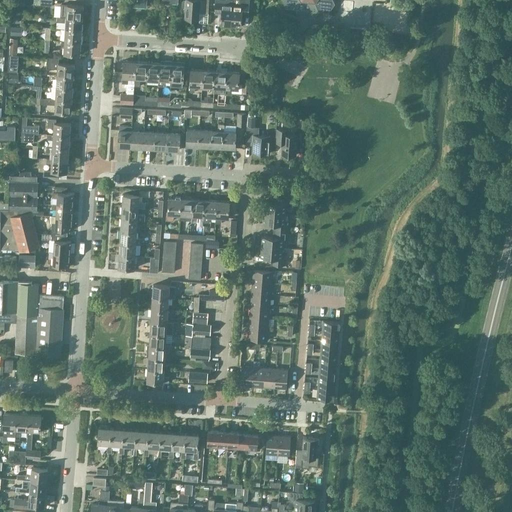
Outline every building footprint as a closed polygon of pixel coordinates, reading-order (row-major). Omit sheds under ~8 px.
[(208,12),(209,0),(202,0),(203,0),(199,0),(183,0),(182,2),(182,6),(183,8),(185,8),(184,18),(197,19),(198,12),(208,12)] [(230,26),(232,5),(232,0),(227,0),(215,0),(214,11),(220,12),(219,25),(230,26)] [(232,0),(232,5),(230,26),(240,27),(241,13),(248,14),(249,2),(249,0),(232,0)] [(329,11),(334,3),(332,0),(282,0),(286,7),(295,8),(296,9),(318,11),(319,10),(329,11)] [(60,15),(82,17),(82,5),(62,3),(61,4),(60,15)] [(20,14),(8,13),(8,23),(19,23),(20,14)] [(81,29),(82,17),(60,15),(60,16),(57,16),(56,22),(65,23),(65,28),(81,29)] [(80,41),(81,29),(65,28),(64,40),(80,41)] [(80,53),(80,41),(64,40),(61,40),(61,46),(64,46),(63,52),(80,53)] [(17,63),(18,55),(9,55),(8,62),(17,63)] [(55,68),(57,68),(57,74),(74,75),(75,63),(59,62),(59,57),(48,56),(47,68),(55,68)] [(134,77),(135,61),(123,60),(122,76),(122,83),(128,83),(129,77),(134,77)] [(159,78),(158,85),(160,85),(164,85),(164,79),(170,79),(171,79),(172,63),(172,60),(163,60),(163,62),(160,62),(159,62),(159,78)] [(172,63),(171,79),(170,79),(170,84),(182,85),(182,80),(183,80),(184,63),(184,61),(176,60),(176,63),(172,63)] [(147,78),(147,61),(135,61),(134,77),(134,86),(139,86),(140,77),(147,78)] [(159,78),(159,62),(147,61),(147,78),(146,82),(158,82),(158,78),(159,78)] [(202,85),(203,69),(191,68),(189,84),(189,92),(195,92),(195,85),(202,85)] [(203,69),(202,85),(207,86),(214,86),(215,70),(203,69)] [(214,86),(213,92),(225,93),(226,87),(227,70),(215,70),(214,86)] [(225,93),(225,95),(231,95),(231,93),(242,93),(242,92),(242,87),(238,87),(239,71),(227,70),(226,87),(225,93)] [(17,74),(10,73),(9,81),(17,82),(17,74)] [(73,87),(74,75),(57,74),(56,86),(73,87)] [(32,79),(31,84),(42,85),(42,80),(42,75),(32,75),(32,79)] [(250,92),(251,78),(243,77),(242,87),(242,92),(250,92)] [(72,100),(73,87),(56,86),(55,98),(72,100)] [(120,103),(133,104),(133,99),(134,99),(134,94),(121,93),(120,103)] [(41,98),(41,97),(36,97),(29,97),(29,102),(32,103),(31,114),(35,114),(35,110),(35,109),(36,103),(40,103),(55,104),(54,110),(54,115),(64,116),(64,111),(71,112),(72,100),(55,98),(55,99),(41,98)] [(175,97),(169,101),(169,106),(181,107),(181,105),(185,105),(185,98),(175,97)] [(185,105),(200,106),(201,101),(193,101),(190,98),(185,98),(185,100),(185,105)] [(132,118),(133,112),(132,112),(132,108),(120,107),(119,118),(132,118)] [(237,117),(237,125),(246,126),(247,113),(237,113),(237,117)] [(269,114),(268,130),(276,131),(276,114),(269,114)] [(248,116),(247,125),(246,139),(253,139),(252,151),(269,152),(270,134),(258,133),(258,126),(255,126),(256,117),(248,116)] [(53,128),(53,134),(70,135),(70,123),(56,122),(56,119),(48,118),(47,128),(53,128)] [(222,146),(224,130),(224,124),(218,123),(218,130),(211,129),(210,145),(222,146)] [(22,125),(21,133),(34,134),(38,134),(39,125),(34,124),(34,126),(26,125),(22,125)] [(0,138),(15,139),(15,125),(8,125),(8,129),(0,128),(0,138)] [(118,144),(130,145),(131,129),(131,126),(119,125),(119,129),(118,144)] [(198,144),(199,128),(187,127),(186,143),(198,144)] [(210,145),(211,129),(199,128),(198,144),(210,145)] [(295,154),(297,134),(286,133),(287,128),(278,128),(277,141),(282,141),(281,153),(295,154)] [(143,130),(131,129),(130,145),(142,146),(143,130)] [(154,146),(155,131),(143,130),(142,146),(154,146)] [(236,131),(224,130),(222,146),(235,147),(236,131)] [(166,147),(168,132),(155,131),(154,146),(166,147)] [(180,132),(168,132),(166,147),(179,148),(180,132)] [(33,142),(34,134),(21,133),(21,141),(33,142)] [(69,147),(70,135),(53,134),(47,134),(47,140),(53,140),(52,146),(69,147)] [(68,159),(69,147),(52,146),(46,146),(46,152),(52,152),(51,158),(68,159)] [(28,157),(37,158),(37,150),(32,150),(28,149),(28,157)] [(67,171),(68,159),(51,158),(51,159),(46,158),(46,163),(51,163),(51,170),(44,170),(43,175),(59,176),(60,171),(67,171)] [(17,175),(10,175),(10,178),(7,178),(6,183),(4,183),(4,202),(0,202),(0,246),(18,247),(20,253),(19,264),(35,264),(36,247),(40,246),(29,210),(36,210),(37,175),(17,175)] [(52,190),(52,197),(57,197),(57,203),(74,204),(74,192),(67,191),(67,186),(54,185),(54,190),(52,190)] [(123,193),(122,205),(139,206),(139,207),(145,208),(146,202),(139,201),(140,194),(123,193)] [(180,213),(181,197),(169,196),(168,211),(166,211),(165,220),(173,220),(174,212),(180,213)] [(264,202),(264,211),(285,212),(286,208),(290,209),(291,198),(278,196),(277,203),(264,202)] [(192,221),(193,198),(181,197),(180,213),(180,220),(191,220),(192,221)] [(204,214),(205,199),(193,198),(192,221),(191,220),(191,221),(197,222),(198,214),(204,214)] [(216,215),(217,199),(205,199),(204,214),(203,222),(209,222),(210,215),(216,215)] [(229,200),(217,199),(216,215),(215,223),(221,223),(221,216),(228,216),(229,200)] [(73,216),(73,204),(57,203),(52,202),(52,208),(57,208),(56,215),(73,216)] [(122,205),(121,217),(138,218),(138,220),(144,220),(144,218),(145,214),(138,214),(139,207),(139,206),(122,205)] [(264,211),(263,223),(275,224),(275,228),(289,229),(289,218),(288,218),(288,212),(285,212),(264,211)] [(72,229),(73,216),(56,215),(56,227),(52,227),(51,233),(64,234),(64,228),(72,229)] [(121,217),(121,229),(137,230),(138,220),(138,218),(121,217)] [(262,236),(261,244),(283,246),(283,242),(288,243),(289,229),(275,228),(274,237),(262,236)] [(120,240),(120,242),(136,243),(140,243),(140,237),(137,237),(137,230),(121,229),(120,240)] [(63,239),(64,234),(51,233),(51,239),(54,239),(54,251),(70,252),(71,240),(63,239)] [(135,255),(136,243),(120,242),(119,254),(135,255)] [(282,254),(283,246),(261,244),(260,257),(272,258),(272,265),(286,266),(287,255),(282,254)] [(49,263),(49,268),(61,269),(62,264),(70,264),(70,252),(54,251),(53,258),(50,258),(49,263)] [(140,252),(140,261),(147,261),(148,253),(140,252)] [(135,267),(135,255),(119,254),(118,266),(135,267)] [(158,266),(159,257),(154,256),(153,268),(149,267),(148,271),(157,272),(158,266)] [(252,269),(252,281),(272,282),(273,271),(252,269)] [(0,320),(17,322),(15,352),(60,354),(63,309),(63,295),(38,293),(38,283),(18,282),(18,281),(0,279),(0,320)] [(271,294),(272,282),(252,281),(251,292),(271,294)] [(153,284),(152,296),(169,297),(170,285),(153,284)] [(209,299),(224,300),(225,290),(209,289),(209,299)] [(270,306),(271,294),(251,292),(250,304),(270,306)] [(168,309),(169,297),(152,296),(152,308),(168,309)] [(269,317),(270,306),(250,304),(249,315),(269,317)] [(167,321),(168,309),(152,308),(151,320),(167,321)] [(194,310),(193,322),(206,323),(207,311),(205,311),(198,311),(194,310)] [(268,329),(269,317),(249,315),(248,327),(268,329)] [(167,327),(167,321),(151,320),(150,332),(167,333),(166,334),(172,334),(173,334),(173,328),(167,327)] [(323,320),(322,330),(339,332),(340,322),(323,320)] [(211,323),(206,323),(193,322),(193,332),(210,333),(211,323)] [(267,340),(268,329),(248,327),(247,339),(267,340)] [(322,330),(321,340),(338,341),(339,332),(322,330)] [(150,332),(149,344),(166,345),(166,346),(171,346),(171,342),(172,342),(172,334),(166,334),(167,333),(150,332)] [(185,335),(184,342),(192,342),(191,346),(201,347),(202,335),(197,335),(192,334),(192,335),(185,335)] [(337,351),(338,341),(321,340),(320,349),(337,351)] [(166,345),(149,344),(147,344),(147,351),(149,352),(149,356),(165,357),(165,358),(170,358),(171,346),(166,346),(166,345)] [(209,356),(210,348),(191,346),(191,359),(195,359),(195,356),(209,356)] [(320,359),(337,360),(337,351),(320,349),(320,359)] [(165,364),(165,358),(165,357),(149,356),(148,368),(164,369),(167,369),(168,364),(165,364)] [(11,369),(12,359),(5,358),(4,369),(11,369)] [(320,359),(319,369),(336,370),(337,360),(320,359)] [(252,384),(253,365),(242,364),(241,383),(252,384)] [(263,385),(265,365),(253,365),(252,384),(263,385)] [(275,386),(276,366),(265,365),(263,385),(275,386)] [(287,367),(276,366),(275,386),(286,386),(287,367)] [(164,376),(164,369),(148,368),(147,380),(163,381),(169,381),(169,376),(164,376)] [(318,378),(335,380),(336,370),(319,369),(318,378)] [(207,372),(195,371),(190,371),(189,380),(207,381),(207,372)] [(317,388),(334,389),(335,380),(318,378),(317,388)] [(317,388),(317,398),(334,399),(334,389),(317,388)] [(0,446),(0,447),(1,442),(8,442),(8,440),(14,440),(15,436),(14,436),(16,413),(4,412),(3,427),(3,436),(0,435),(0,446)] [(27,429),(28,413),(16,413),(14,436),(15,436),(14,440),(14,443),(19,443),(20,428),(27,429)] [(41,414),(28,413),(27,429),(28,429),(26,449),(25,455),(27,456),(27,458),(40,459),(41,451),(31,450),(32,429),(40,430),(41,414)] [(111,443),(111,427),(99,426),(98,442),(107,443),(107,452),(111,452),(112,443),(111,443)] [(123,444),(124,428),(111,427),(111,443),(112,443),(120,444),(119,453),(124,453),(125,444),(123,444)] [(136,445),(137,429),(124,428),(123,444),(125,444),(132,445),(131,454),(136,454),(137,445),(136,445)] [(217,446),(219,429),(208,428),(207,445),(217,446)] [(148,446),(149,430),(137,429),(136,445),(137,445),(144,445),(144,455),(149,456),(149,446),(148,446)] [(227,446),(229,430),(219,429),(217,446),(227,446)] [(160,447),(161,431),(149,430),(148,446),(149,446),(157,446),(156,456),(161,456),(162,447),(160,447)] [(237,447),(239,430),(229,430),(227,446),(237,447)] [(248,448),(249,433),(240,432),(240,431),(239,430),(237,447),(248,448)] [(173,447),(174,432),(161,431),(160,447),(162,447),(169,447),(168,457),(174,457),(174,448),(173,447)] [(185,448),(186,433),(174,432),(173,447),(174,448),(182,448),(181,458),(186,458),(187,448),(185,448)] [(199,433),(186,433),(185,448),(187,448),(194,449),(193,459),(198,459),(199,449),(198,449),(199,433)] [(259,433),(249,433),(248,448),(258,448),(259,433)] [(277,455),(279,434),(267,433),(265,454),(277,455)] [(290,435),(279,434),(277,455),(289,455),(290,435)] [(319,437),(303,436),(302,452),(296,452),(295,467),(309,468),(309,465),(318,466),(318,457),(315,456),(316,448),(318,448),(319,437)] [(30,480),(46,482),(47,469),(31,468),(30,473),(26,473),(26,474),(17,474),(17,479),(30,480)] [(179,472),(171,472),(170,479),(179,480),(179,472)] [(105,485),(106,478),(93,477),(93,485),(105,486),(105,485)] [(45,494),(46,482),(30,480),(29,487),(16,486),(16,491),(29,492),(45,494)] [(281,495),(293,496),(293,487),(281,486),(281,495)] [(103,511),(105,490),(100,490),(99,503),(91,503),(90,511),(103,511)] [(109,490),(105,490),(103,511),(123,511),(124,500),(109,499),(109,490)] [(44,506),(45,494),(29,492),(28,499),(15,498),(14,508),(37,510),(38,506),(44,506)] [(143,511),(144,506),(144,502),(145,493),(144,493),(140,492),(139,501),(138,501),(137,506),(131,505),(130,511),(143,511)] [(182,511),(183,508),(184,494),(180,493),(179,493),(178,502),(171,501),(170,506),(164,506),(163,511),(182,511)] [(188,494),(184,494),(183,508),(182,511),(201,511),(202,503),(195,503),(195,508),(187,508),(188,494)] [(315,500),(295,498),(295,508),(315,510),(315,500)] [(224,511),(225,509),(214,508),(214,499),(208,499),(207,511),(224,511)] [(242,511),(243,505),(243,502),(243,501),(237,501),(236,504),(225,503),(225,509),(224,511),(242,511)]
